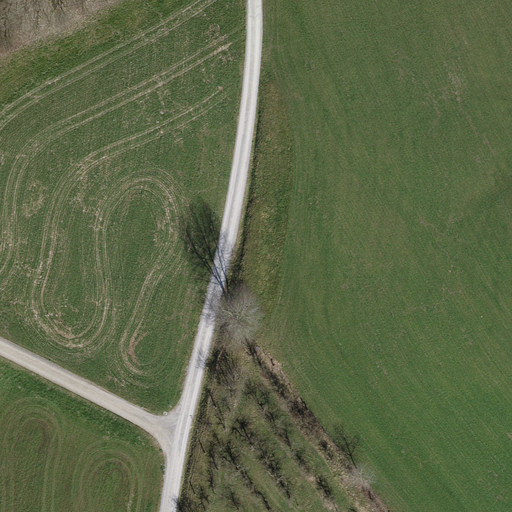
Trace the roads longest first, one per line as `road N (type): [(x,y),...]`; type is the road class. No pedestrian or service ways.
road 1 (track): [(181,437),(242,160),(255,0)]
road 2 (track): [(181,437),(0,348)]
